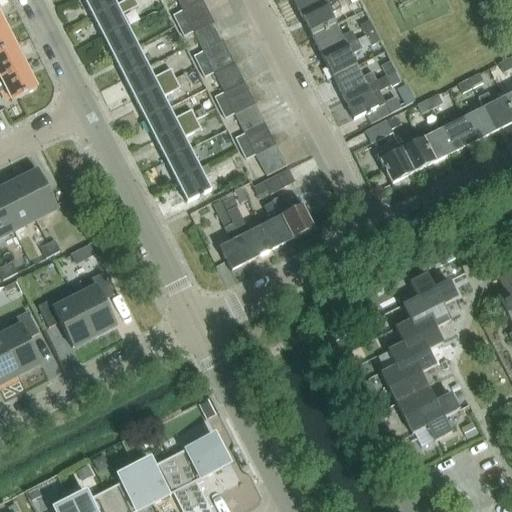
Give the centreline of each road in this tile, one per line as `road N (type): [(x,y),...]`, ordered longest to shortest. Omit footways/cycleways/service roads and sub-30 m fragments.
road 1 (residential): [(375,238),(255,0)]
road 2 (residential): [(197,329),(90,109)]
road 3 (residential): [(0,428),(197,329)]
road 4 (residential): [(292,511),(197,329)]
road 5 (residential): [(197,329),(375,238)]
road 6 (residential): [(375,238),(511,167)]
road 7 (residential): [(90,109),(33,0)]
